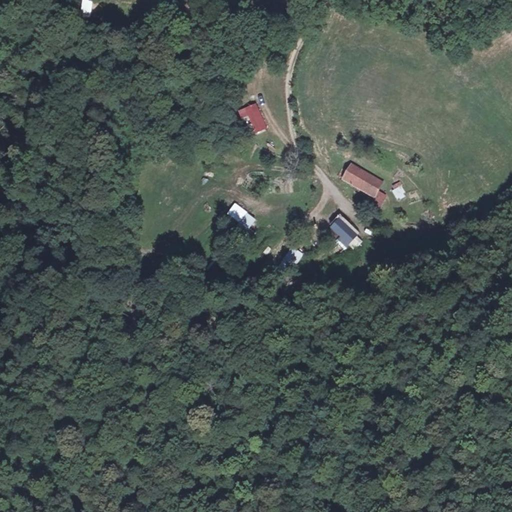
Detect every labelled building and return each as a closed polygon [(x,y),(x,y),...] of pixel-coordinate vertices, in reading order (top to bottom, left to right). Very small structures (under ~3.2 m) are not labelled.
[(92,17),(92,0),(83,0),(83,17),(92,17)] [(268,128),(257,103),(240,110),(244,118),(250,115),(258,133),(268,128)] [(269,140),(265,147),(273,152),(277,145),(269,140)] [(383,181),(350,161),(340,178),(372,197),(383,181)] [(397,201),(406,198),(401,185),(392,189),(397,201)] [(258,221),(236,204),(227,215),(249,232),(258,221)] [(359,236),(340,219),(330,230),(349,247),(359,236)] [(306,256),(294,248),(283,265),(295,273),(306,256)]
